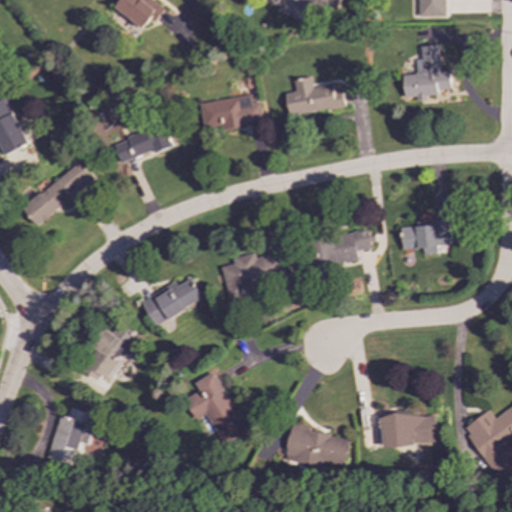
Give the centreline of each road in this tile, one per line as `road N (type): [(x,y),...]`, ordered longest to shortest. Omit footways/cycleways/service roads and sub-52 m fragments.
road 1 (residential): [(511,155),(413,160),(182,213),(104,257),(35,322)]
road 2 (residential): [(326,343),(375,325),(465,313),(492,291),(506,244),(508,0)]
